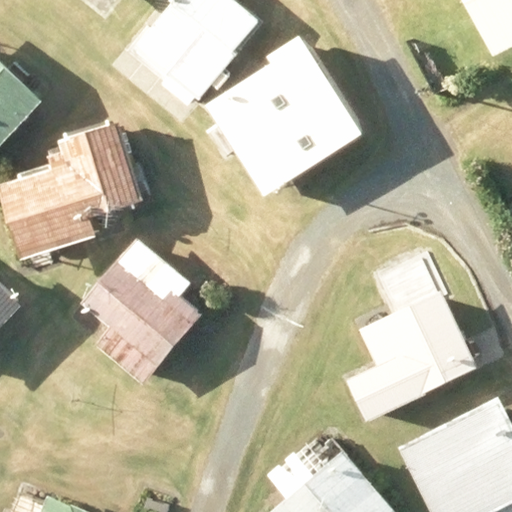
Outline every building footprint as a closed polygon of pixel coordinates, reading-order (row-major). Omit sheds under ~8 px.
[(249,0),(190,0),(151,48),(213,100),(225,85),(230,90),(241,78),(235,73),(248,57),(245,56),(274,21),(249,0)] [(511,0),(484,0),(511,57),(511,0)] [(0,48),(0,159),(55,100),(0,48)] [(309,51),(234,99),(284,176),(359,129),(355,123),(366,116),(340,75),(329,82),(309,51)] [(111,240),(106,219),(160,202),(135,123),(74,143),(82,167),(14,188),(38,262),(111,240)] [(150,236),(94,305),(122,327),(108,345),(157,384),(213,317),(190,299),(204,281),(150,236)] [(0,346),(36,310),(0,273),(0,346)] [(377,332),(394,368),(364,382),(385,424),(494,369),(455,292),(377,332)] [(511,511),(511,403),(422,445),(452,511),(511,511)] [(290,509),(287,511),(408,511),(359,454),(341,469),(321,445),(280,480),(297,499),(288,506),(290,509)] [(55,511),(98,511),(61,496),(55,511)]
